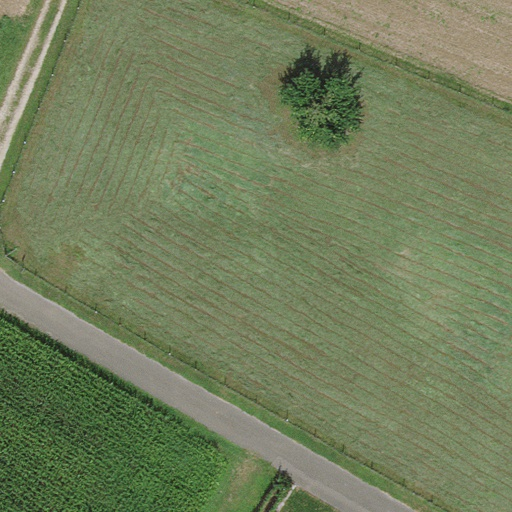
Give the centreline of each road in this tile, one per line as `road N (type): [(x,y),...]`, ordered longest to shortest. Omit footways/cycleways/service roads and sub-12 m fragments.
road 1 (track): [(392,511),(0,284)]
road 2 (track): [(0,142),(50,0)]
